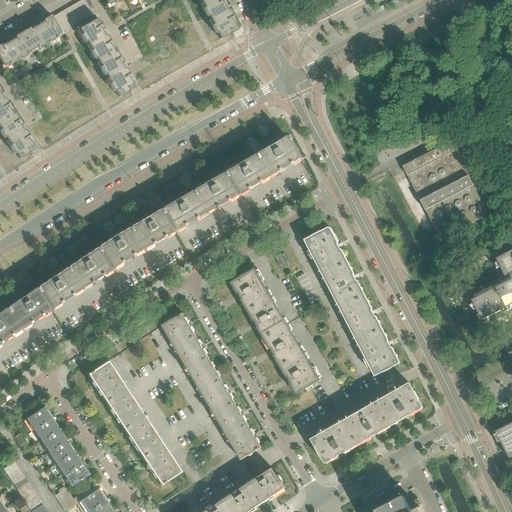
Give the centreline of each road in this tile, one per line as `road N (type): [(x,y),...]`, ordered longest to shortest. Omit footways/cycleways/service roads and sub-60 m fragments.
road 1 (tertiary): [(0,247),(291,80)]
road 2 (tertiary): [(269,44),(0,212)]
road 3 (residential): [(346,189),(463,419)]
road 4 (residential): [(189,280),(320,500)]
road 5 (residential): [(346,189),(189,280)]
road 6 (residential): [(189,280),(45,376)]
road 7 (tertiary): [(291,80),(441,0)]
road 8 (residential): [(320,500),(463,419)]
road 9 (residential): [(138,511),(45,376)]
road 10 (residential): [(291,80),(346,189)]
